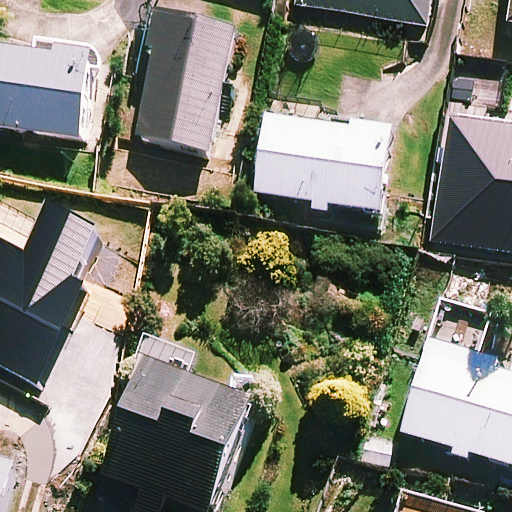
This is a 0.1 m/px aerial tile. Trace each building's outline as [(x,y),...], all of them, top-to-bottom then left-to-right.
[(300,0),(299,9),(429,29),(433,0),(300,0)] [(239,38),(164,21),(137,139),(212,156),(239,38)] [(95,64),(0,49),(0,130),(83,143),(95,64)] [(423,140),(268,123),(260,199),(384,212),(387,184),(418,188),(423,140)] [(492,325),(445,310),(405,436),(511,470),(511,381),(478,371),(492,325)] [(169,511),(171,507),(184,511),(220,511),(256,406),(189,383),(196,361),(149,345),(97,498),(133,510),(132,511),(169,511)] [(366,387),(315,387),(315,420),(366,420),(366,387)] [(0,511),(6,511),(19,470),(0,464),(0,511)]
